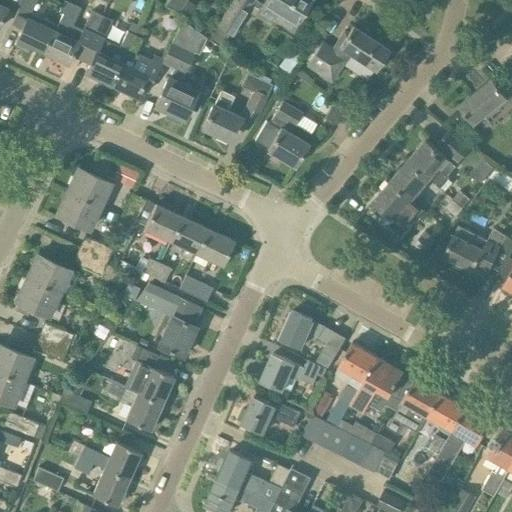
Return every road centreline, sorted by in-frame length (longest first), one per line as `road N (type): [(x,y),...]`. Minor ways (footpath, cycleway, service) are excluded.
road 1 (residential): [(511,393),(271,256)]
road 2 (residential): [(154,506),(271,256)]
road 3 (residential): [(291,224),(64,123)]
road 4 (residential): [(291,224),(433,61)]
road 5 (residential): [(0,251),(64,123)]
